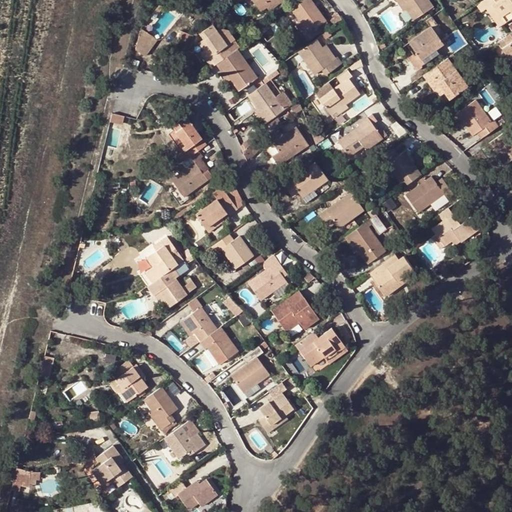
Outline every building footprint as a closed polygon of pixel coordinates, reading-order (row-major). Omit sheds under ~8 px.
[(252,0),(244,0),(253,11),(258,7),(252,0)] [(252,0),(258,7),(261,12),(266,8),(276,0),(252,0)] [(276,0),(266,8),(269,11),(283,0),(276,0)] [(310,0),(297,0),(289,6),(304,26),(299,29),(308,42),(313,38),(309,33),(326,21),(310,0)] [(401,0),(396,0),(404,11),(408,9),(401,0)] [(401,0),(408,9),(415,19),(433,6),(428,0),(401,0)] [(511,0),(483,0),(477,5),(482,12),(490,7),(496,3),(508,21),(511,18),(511,0)] [(496,3),(490,7),(503,25),(508,21),(496,3)] [(406,44),(413,54),(414,55),(417,53),(424,63),(439,53),(437,50),(444,45),(433,29),(437,26),(432,18),(427,21),(431,26),(406,44)] [(204,50),(215,65),(217,63),(237,49),(239,47),(228,30),(218,29),(216,30),(212,24),(201,32),(205,38),(203,40),(199,43),(204,50)] [(433,29),(444,45),(449,41),(447,38),(444,34),(438,25),(437,26),(433,29)] [(192,34),(181,30),(177,40),(188,44),(192,34)] [(332,35),(328,30),(322,35),(326,39),(332,35)] [(511,32),(503,38),(508,45),(502,48),(511,61),(511,32)] [(322,47),(316,39),(299,52),(315,75),(322,70),(326,75),(342,64),(337,57),(336,58),(332,61),(322,47)] [(332,61),(336,58),(326,44),(322,47),(332,61)] [(237,49),(217,63),(222,70),(224,68),(231,78),(240,90),(257,78),(237,49)] [(211,68),(215,65),(204,50),(200,52),(211,68)] [(421,66),(424,63),(417,53),(414,55),(413,54),(409,57),(419,71),(422,68),(421,66)] [(448,58),(451,62),(456,59),(453,54),(448,58)] [(448,58),(424,75),(434,90),(440,86),(445,92),(450,99),(468,87),(451,62),(448,58)] [(224,68),(222,70),(219,72),(226,82),(231,78),(224,68)] [(265,83),(279,73),(277,69),(266,77),(267,78),(263,80),(265,83)] [(348,69),(336,77),(341,84),(320,99),(331,114),(345,104),(360,94),(349,78),(352,76),(348,69)] [(276,97),(265,83),(249,95),(258,107),(267,121),(292,103),(284,92),(276,97)] [(486,108),(499,102),(490,84),(477,90),(486,108)] [(440,86),(434,90),(439,97),(445,92),(440,86)] [(478,132),(482,138),(499,126),(497,122),(494,119),(492,121),(476,99),(458,113),(473,135),(478,132)] [(345,104),(331,114),(333,118),(348,107),(345,104)] [(267,121),(258,107),(254,110),(264,124),(267,121)] [(124,117),(112,113),(110,122),(122,125),(124,117)] [(183,161),(195,152),(206,144),(197,131),(193,126),(186,116),(172,126),(176,131),(175,132),(185,146),(182,148),(184,151),(178,154),(183,161)] [(280,117),(270,120),(273,127),(282,123),(280,117)] [(358,124),(359,126),(362,129),(356,133),(353,130),(338,141),(350,157),(364,147),(367,149),(383,138),(368,117),(358,124)] [(502,118),(497,122),(499,126),(505,122),(502,118)] [(278,126),(260,139),(264,144),(270,140),(281,131),(278,126)] [(284,135),(273,144),(279,152),(272,157),(279,166),(308,144),(296,127),(284,135)] [(511,135),(508,130),(489,144),(497,156),(504,166),(511,159),(511,135)] [(284,135),(281,131),(270,140),(273,144),(284,135)] [(172,134),(182,148),(185,146),(175,132),(172,134)] [(254,144),(256,142),(251,137),(243,143),(243,144),(244,144),(247,149),(254,144)] [(254,144),(247,149),(243,152),(249,160),(260,149),(254,144)] [(489,144),(486,146),(494,158),(497,156),(489,144)] [(404,187),(421,175),(404,151),(399,155),(395,150),(380,161),(384,167),(389,163),(396,174),(395,175),(404,187)] [(194,163),(198,160),(200,159),(195,152),(183,161),(176,167),(181,172),(171,179),(184,197),(212,176),(208,170),(206,171),(203,173),(194,163)] [(203,173),(206,171),(198,160),(194,163),(203,173)] [(315,161),(283,184),(292,196),(298,191),(305,202),(317,194),(313,189),(327,178),(315,161)] [(229,175),(218,182),(222,186),(232,179),(229,175)] [(418,212),(429,204),(445,193),(447,197),(448,198),(454,194),(442,178),(436,182),(432,176),(424,182),(421,184),(406,195),(418,212)] [(222,186),(237,209),(244,203),(239,194),(232,179),(222,186)] [(222,186),(212,193),(217,199),(195,214),(205,228),(221,216),(226,212),(228,215),(237,209),(222,186)] [(351,192),(320,214),(329,227),(335,223),(338,227),(354,215),(355,216),(364,210),(351,192)] [(431,208),(447,197),(445,193),(429,204),(431,208)] [(449,208),(439,215),(443,220),(431,228),(436,235),(444,247),(452,241),(458,237),(461,242),(468,237),(466,234),(477,226),(471,217),(461,224),(449,208)] [(170,209),(161,209),(162,219),(170,219),(170,209)] [(370,220),(372,224),(380,234),(387,229),(377,214),(370,220)] [(221,216),(205,228),(209,233),(224,221),(221,216)] [(372,224),(370,220),(345,237),(349,243),(370,228),(369,227),(372,224)] [(466,234),(468,237),(479,229),(477,226),(466,234)] [(370,228),(349,243),(358,256),(361,253),(368,264),(386,251),(370,228)] [(230,234),(225,237),(229,243),(234,239),(230,234)] [(225,237),(212,247),(216,253),(222,249),(236,268),(254,255),(239,235),(234,239),(229,243),(225,237)] [(444,247),(436,235),(432,238),(440,249),(444,247)] [(163,275),(173,267),(183,260),(184,260),(167,236),(152,246),(156,251),(147,257),(151,264),(156,261),(158,264),(153,267),(145,273),(152,283),(163,275)] [(458,237),(452,241),(455,246),(461,242),(458,237)] [(79,262),(86,271),(106,256),(99,247),(79,262)] [(397,253),(370,272),(375,279),(387,296),(403,284),(400,281),(409,274),(415,270),(404,255),(401,258),(397,253)] [(195,258),(192,254),(184,260),(183,260),(186,265),(195,258)] [(274,255),(262,264),(266,270),(248,282),(261,300),(287,281),(284,277),(275,264),(279,261),(274,255)] [(189,268),(186,265),(183,260),(173,267),(179,275),(189,268)] [(275,264),(284,277),(288,274),(279,261),(275,264)] [(179,275),(173,267),(163,275),(152,283),(147,286),(154,296),(155,295),(160,291),(171,306),(188,294),(176,278),(179,275)] [(400,281),(403,284),(412,278),(409,274),(400,281)] [(387,296),(375,279),(372,281),(383,298),(387,296)] [(289,306),(304,296),(299,290),(284,300),(289,306)] [(160,291),(155,295),(166,310),(171,306),(160,291)] [(278,305),(271,310),(282,326),(295,316),(299,322),(305,329),(320,319),(304,296),(289,306),(284,300),(278,305)] [(198,297),(190,302),(195,310),(203,305),(198,297)] [(235,316),(236,315),(243,311),(230,298),(223,303),(235,316)] [(195,334),(200,341),(217,329),(201,307),(184,319),(195,334)] [(235,316),(229,320),(234,328),(241,322),(236,315),(235,316)] [(295,316),(282,326),(286,331),(299,322),(295,316)] [(191,336),(195,334),(184,319),(180,321),(191,336)] [(217,329),(200,341),(206,349),(208,347),(220,364),(238,351),(220,327),(217,329)] [(314,332),(295,345),(307,362),(314,357),(318,362),(324,357),(327,361),(346,347),(332,327),(318,337),(314,332)] [(268,346),(265,341),(259,346),(262,350),(268,346)] [(262,350),(259,346),(242,358),(247,364),(230,376),(243,393),(244,392),(257,383),(269,374),(257,356),(263,352),(262,350)] [(346,347),(327,361),(329,364),(348,351),(346,347)] [(314,357),(307,362),(311,367),(318,362),(314,357)] [(118,377),(116,379),(130,399),(138,394),(143,390),(147,387),(141,378),(133,366),(128,360),(113,371),(118,377)] [(137,364),(133,366),(141,378),(145,375),(137,364)] [(289,376),(281,382),(284,385),(292,380),(289,376)] [(127,402),(130,399),(116,379),(109,383),(116,393),(119,391),(127,402)] [(281,382),(268,391),(271,395),(273,397),(268,401),(259,408),(264,415),(258,419),(267,433),(274,428),(271,424),(284,415),(293,408),(282,392),(287,389),(284,385),(281,382)] [(264,394),(257,383),(244,392),(251,403),(264,394)] [(311,384),(302,390),(306,396),(315,390),(311,384)] [(177,409),(161,387),(144,399),(152,410),(159,420),(156,422),(161,429),(174,420),(170,414),(177,409)] [(159,420),(152,410),(149,412),(156,422),(159,420)] [(271,424),(274,428),(287,419),(284,415),(271,424)] [(174,420),(161,429),(165,434),(169,428),(176,423),(174,420)] [(62,421),(51,422),(52,429),(63,428),(62,421)] [(181,426),(164,438),(172,448),(179,458),(187,452),(190,450),(193,454),(205,445),(197,433),(191,438),(188,434),(181,426)] [(191,438),(197,433),(194,429),(188,434),(191,438)] [(74,448),(79,463),(95,458),(91,443),(74,448)] [(115,480),(119,486),(132,476),(125,466),(121,469),(116,462),(120,459),(123,457),(114,445),(95,458),(100,464),(96,467),(100,472),(96,475),(102,483),(113,475),(117,479),(115,480)] [(179,458),(172,448),(169,450),(176,460),(179,458)] [(125,466),(120,459),(116,462),(121,469),(125,466)] [(92,470),(96,475),(100,472),(96,467),(92,470)] [(100,491),(115,480),(117,479),(113,475),(102,483),(96,475),(91,479),(100,491)] [(180,479),(168,488),(174,497),(178,494),(189,510),(198,503),(201,506),(217,495),(207,479),(200,484),(189,492),(186,488),(180,479)] [(189,492),(200,484),(197,480),(186,488),(189,492)]
